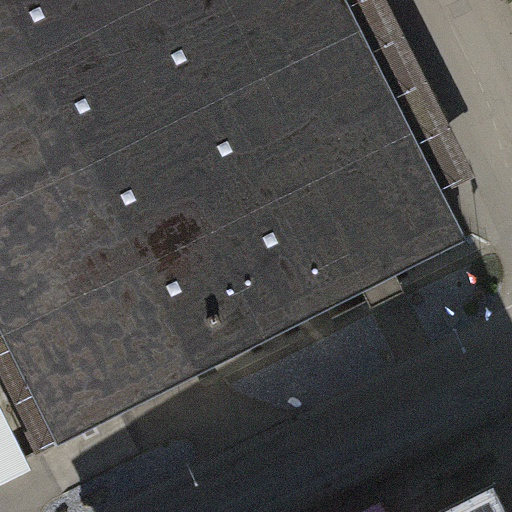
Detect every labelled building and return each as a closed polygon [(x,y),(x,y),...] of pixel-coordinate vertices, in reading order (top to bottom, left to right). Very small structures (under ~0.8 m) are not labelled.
[(93,343),(126,409),(466,239),(345,0),(0,0),(0,325),(26,377),(93,343)] [(26,377),(0,325),(0,386),(35,456),(59,443),(26,377)] [(93,343),(26,377),(59,443),(126,409),(93,343)] [(0,471),(28,458),(0,403),(0,471)] [(508,511),(494,484),(438,511),(508,511)]
